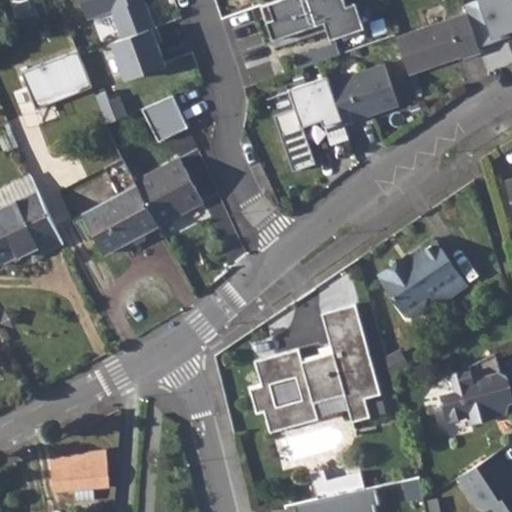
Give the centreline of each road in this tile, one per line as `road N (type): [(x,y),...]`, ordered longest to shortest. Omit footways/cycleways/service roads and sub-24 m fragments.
road 1 (residential): [(289,251),(511,90)]
road 2 (residential): [(289,251),(229,158),(233,108),(203,0)]
road 3 (residential): [(0,432),(173,339)]
road 4 (residential): [(173,339),(195,379),(227,511)]
road 5 (residential): [(173,339),(289,251)]
